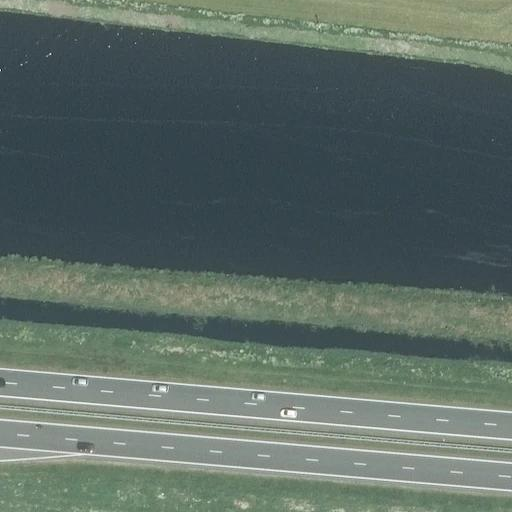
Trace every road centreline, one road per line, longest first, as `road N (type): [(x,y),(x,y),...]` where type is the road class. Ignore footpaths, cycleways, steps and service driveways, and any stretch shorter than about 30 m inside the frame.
road 1 (trunk): [(0,434),(511,478)]
road 2 (trunk): [(511,427),(0,384)]
